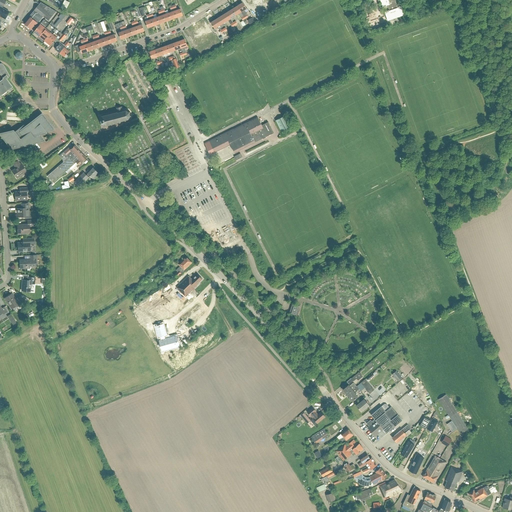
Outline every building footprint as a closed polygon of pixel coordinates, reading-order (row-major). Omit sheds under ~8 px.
[(6,1),(2,0),(0,0),(0,16),(5,19),(9,12),(2,8),(6,1)] [(380,0),(382,5),(382,7),(388,5),(389,10),(384,11),(387,21),(404,15),(401,6),(398,7),(395,0),(380,0)] [(35,27),(38,23),(43,17),(48,21),(53,15),(56,11),(41,2),(29,16),(30,17),(25,24),(31,29),(34,25),(35,27)] [(243,3),(237,6),(241,12),(246,8),(243,3)] [(177,10),(177,8),(175,4),(172,6),(176,17),(182,15),(180,9),(177,10)] [(171,10),(172,12),(168,13),(171,19),(176,17),(172,6),(170,6),(171,10)] [(236,15),(238,13),(243,20),(246,24),(248,23),(245,19),(244,16),(241,12),(237,6),(232,9),(236,15)] [(168,13),(166,14),(164,8),(161,10),(165,21),(171,19),(168,13)] [(227,13),(231,18),(236,15),(232,9),(227,13)] [(158,11),(160,16),(157,17),(159,23),(165,21),(161,10),(158,11)] [(153,16),(152,13),(149,14),(153,26),(159,23),(157,17),(154,18),(153,16)] [(230,24),(232,27),(235,25),(233,22),(231,18),(227,13),(222,16),(225,22),(228,20),(230,24)] [(148,18),(149,20),(145,21),(147,28),(153,26),(149,14),(146,15),(147,18),(148,18)] [(222,16),(217,19),(220,25),(225,22),(222,16)] [(55,28),(62,20),(60,18),(59,18),(53,26),(55,28)] [(44,19),(40,23),(34,31),(39,36),(46,28),(47,26),(47,27),(49,24),(44,19)] [(216,29),(216,28),(218,26),(219,29),(222,27),(220,25),(217,19),(211,22),(215,28),(214,29),(215,31),(216,30),(215,29),(216,29)] [(139,25),(138,23),(137,20),(134,21),(136,26),(138,33),(144,31),(142,24),(139,25)] [(127,27),(126,24),(124,21),(121,22),(127,37),(132,35),(130,29),(127,29),(127,27)] [(120,27),(121,29),(122,32),(118,33),(121,39),(127,37),(121,22),(115,24),(117,29),(120,27)] [(39,36),(45,40),(51,33),(49,31),(50,30),(51,31),(54,28),(49,24),(47,27),(47,26),(46,28),(39,36)] [(207,25),(203,28),(207,36),(212,33),(207,25)] [(132,35),(138,33),(136,26),(130,29),(132,35)] [(51,33),(45,40),(50,45),(57,37),(59,39),(62,34),(55,28),(51,33)] [(203,28),(198,31),(202,39),(207,36),(203,28)] [(108,34),(109,36),(111,43),(117,40),(115,34),(112,35),(110,29),(107,31),(108,34)] [(225,32),(223,29),(220,31),(219,29),(217,31),(218,32),(220,35),(221,37),(226,34),(224,32),(225,32)] [(198,31),(193,34),(198,42),(202,39),(198,31)] [(100,39),(99,37),(100,37),(98,34),(95,35),(99,47),(105,45),(103,38),(100,39)] [(106,37),(103,38),(105,45),(111,43),(109,36),(108,34),(105,35),(106,37)] [(193,34),(188,37),(193,45),(198,42),(193,34)] [(92,36),(94,41),(91,43),(93,49),(99,47),(95,35),(92,36)] [(86,38),(84,39),(85,42),(88,51),(93,49),(91,43),(88,44),(88,41),(87,41),(86,38)] [(81,43),(82,46),(80,47),(79,45),(75,46),(77,52),(81,51),(82,53),(88,51),(85,42),(84,39),(83,39),(81,40),(81,43)] [(185,39),(179,41),(182,50),(183,52),(186,51),(185,49),(188,48),(185,39)] [(64,45),(64,44),(61,41),(55,49),(60,53),(65,46),(64,45)] [(175,50),(178,49),(179,51),(182,50),(179,41),(173,43),(175,50)] [(65,43),(64,44),(64,45),(65,46),(60,53),(64,56),(69,51),(67,49),(69,46),(68,45),(65,43)] [(174,53),(173,51),(175,50),(173,43),(167,46),(170,54),(174,53)] [(164,54),(167,53),(168,55),(170,54),(167,46),(161,48),(164,54)] [(161,48),(155,50),(158,56),(159,61),(161,64),(163,63),(162,60),(161,55),(164,54),(161,48)] [(152,58),(158,56),(155,50),(150,52),(152,58)] [(0,73),(1,75),(3,73),(4,76),(2,77),(4,79),(0,82),(0,95),(12,86),(6,79),(7,77),(6,76),(8,74),(4,67),(2,65),(0,64),(0,73)] [(116,124),(116,123),(119,122),(120,123),(121,122),(121,121),(125,120),(125,121),(126,121),(125,120),(128,119),(129,120),(129,119),(130,117),(131,116),(131,115),(130,116),(130,113),(130,112),(129,112),(127,111),(127,110),(126,109),(125,111),(123,111),(123,110),(122,110),(121,107),(117,108),(118,112),(117,112),(117,111),(116,111),(117,113),(113,113),(113,112),(112,113),(113,114),(109,115),(109,114),(108,114),(109,115),(105,116),(105,115),(104,115),(105,116),(100,117),(99,117),(100,118),(103,126),(102,127),(103,127),(107,126),(107,127),(108,126),(108,125),(111,125),(112,125),(112,124),(115,123),(116,124)] [(12,131),(0,133),(0,134),(11,148),(41,140),(39,134),(46,132),(45,131),(53,129),(41,114),(24,127),(24,126),(22,127),(19,128),(21,130),(15,134),(12,131)] [(285,116),(275,120),(281,131),(290,127),(285,116)] [(231,145),(235,153),(255,142),(263,138),(265,137),(273,133),(268,122),(264,124),(261,125),(257,117),(233,129),(233,128),(211,140),(208,141),(214,153),(231,145)] [(63,162),(55,169),(48,175),(52,179),(82,153),(75,145),(73,147),(72,145),(62,153),(59,156),(63,159),(63,162)] [(54,182),(68,169),(76,162),(80,166),(83,163),(82,162),(87,158),(82,153),(52,179),(54,182)] [(12,170),(17,178),(23,174),(23,173),(26,171),(21,163),(20,164),(18,160),(13,163),(16,168),(12,170)] [(90,175),(93,178),(94,179),(97,176),(95,175),(98,172),(94,168),(86,175),(84,172),(75,181),(80,186),(90,175)] [(15,192),(16,200),(26,199),(26,194),(30,194),(29,187),(22,188),(22,191),(15,192)] [(29,211),(28,203),(23,204),(23,208),(16,209),(17,216),(25,216),(25,218),(32,218),(32,216),(32,210),(29,211)] [(29,226),(33,226),(36,226),(36,224),(37,224),(37,220),(35,220),(28,220),(29,224),(17,225),(18,234),(25,233),(25,232),(29,232),(29,226)] [(18,243),(19,251),(29,251),(29,246),(34,245),(34,238),(24,239),(25,242),(18,243)] [(19,260),(20,269),(27,268),(27,266),(36,266),(36,260),(37,260),(37,255),(30,255),(30,259),(19,260)] [(174,274),(176,276),(177,277),(184,270),(192,262),(186,256),(178,264),(180,266),(176,270),(177,271),(174,274)] [(189,276),(177,287),(186,296),(189,292),(197,285),(197,284),(202,279),(197,274),(192,279),(189,276)] [(27,280),(22,280),(21,291),(30,292),(30,284),(34,284),(35,277),(28,277),(27,280)] [(11,293),(4,298),(11,308),(17,304),(19,307),(24,304),(19,296),(15,299),(11,293)] [(289,313),(295,315),(299,306),(292,303),(289,313)] [(101,337),(105,333),(101,328),(105,324),(100,318),(89,328),(95,335),(98,333),(101,337)] [(115,334),(111,327),(113,326),(112,324),(106,327),(107,330),(105,331),(107,334),(104,336),(107,342),(112,340),(113,342),(116,340),(115,338),(118,337),(116,334),(115,334)] [(175,333),(159,340),(163,350),(179,344),(175,333)] [(398,372),(404,378),(407,375),(401,368),(398,372)] [(415,383),(417,386),(426,378),(418,369),(410,375),(417,382),(415,383)] [(392,374),(398,381),(402,377),(396,371),(392,374)] [(363,376),(359,372),(352,378),(351,378),(347,382),(349,384),(353,381),(356,378),(358,380),(363,376)] [(365,379),(357,386),(359,389),(361,391),(365,387),(370,393),(374,390),(365,379)] [(353,382),(349,386),(348,385),(343,389),(347,394),(356,386),(354,383),(353,382)] [(355,393),(359,389),(357,386),(356,386),(347,394),(352,401),(358,396),(355,393)] [(438,399),(460,434),(468,429),(446,394),(438,399)] [(369,405),(364,399),(356,405),(361,411),(369,405)] [(417,410),(422,407),(415,399),(411,402),(417,410)] [(368,428),(375,436),(383,429),(386,433),(402,420),(391,407),(388,409),(385,405),(382,407),(381,406),(371,415),(374,419),(371,422),(370,420),(367,423),(369,426),(368,428)] [(313,418),(317,423),(325,416),(321,411),(318,414),(315,411),(316,411),(312,407),(307,411),(310,416),(311,415),(313,418)] [(431,420),(424,416),(419,425),(426,429),(431,420)] [(436,424),(438,421),(433,418),(427,429),(432,431),(435,427),(436,424)] [(401,429),(392,437),(396,443),(406,435),(407,436),(411,432),(409,430),(411,428),(407,424),(402,429),(401,429)] [(329,434),(325,428),(311,437),(315,444),(329,434)] [(339,439),(342,443),(347,440),(353,435),(347,428),(341,433),(343,436),(339,439)] [(445,435),(441,442),(447,447),(452,439),(445,435)] [(336,451),(339,456),(343,460),(354,451),(356,454),(363,448),(359,443),(357,444),(353,439),(346,445),(345,444),(336,451)] [(337,447),(334,441),(328,444),(330,450),(337,447)] [(408,441),(401,453),(407,456),(414,445),(408,441)] [(360,467),(366,463),(372,458),(372,457),(370,458),(366,453),(359,458),(361,461),(358,464),(360,467)] [(425,457),(416,453),(408,471),(418,475),(425,457)] [(422,476),(428,479),(433,471),(440,458),(435,455),(422,476)] [(377,465),(372,458),(366,463),(369,467),(363,470),(364,473),(370,469),(377,465)] [(428,479),(434,483),(446,462),(440,458),(433,471),(428,479)] [(348,463),(343,466),(347,472),(356,467),(353,463),(350,465),(348,463)] [(333,471),(329,466),(325,468),(320,471),(323,477),(333,471)] [(445,487),(448,488),(451,482),(456,468),(451,466),(446,480),(447,480),(445,487)] [(376,473),(369,477),(373,484),(377,482),(376,482),(382,479),(387,475),(380,468),(376,472),(376,473)] [(453,491),(457,481),(459,481),(463,471),(456,468),(451,482),(448,488),(453,491)] [(334,474),(333,472),(323,478),(325,482),(329,480),(328,478),(334,474)] [(337,479),(322,484),(323,489),(336,485),(335,482),(337,482),(337,479)] [(385,482),(378,485),(385,499),(403,491),(394,480),(386,483),(385,482)] [(474,502),(491,493),(494,491),(491,487),(489,488),(487,485),(475,492),(474,490),(468,493),(474,502)] [(410,508),(412,503),(414,504),(420,490),(414,487),(410,495),(408,494),(403,504),(402,508),(409,511),(410,508)] [(370,495),(373,494),(370,488),(355,494),(357,499),(360,498),(361,501),(371,497),(370,495)] [(333,492),(326,494),(326,497),(328,502),(335,500),(333,492)] [(436,511),(438,510),(433,507),(431,506),(433,502),(436,495),(427,492),(424,499),(425,499),(424,502),(423,501),(416,511),(436,511)] [(511,506),(511,496),(510,496),(510,499),(505,498),(503,507),(510,509),(511,506)] [(447,511),(448,511),(448,510),(452,502),(444,499),(441,507),(437,511),(447,511)]
